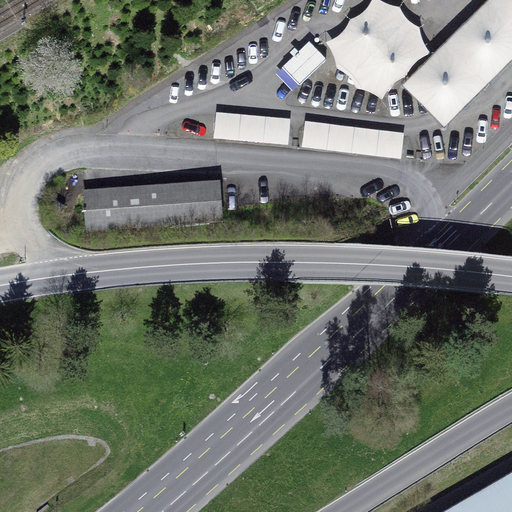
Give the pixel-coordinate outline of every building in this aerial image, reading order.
[(511,0),(484,0),(395,83),(432,123),(511,49),(511,0)] [(325,45),(367,90),(415,47),(373,1),(325,45)] [(283,65),(301,84),(329,58),(311,39),(283,65)] [(289,141),(290,115),(217,113),(216,139),(289,141)] [(305,122),(303,149),(402,156),(404,129),(305,122)] [(216,180),(84,188),(86,223),(218,214),(216,180)] [(511,511),(511,475),(447,511),(511,511)]
